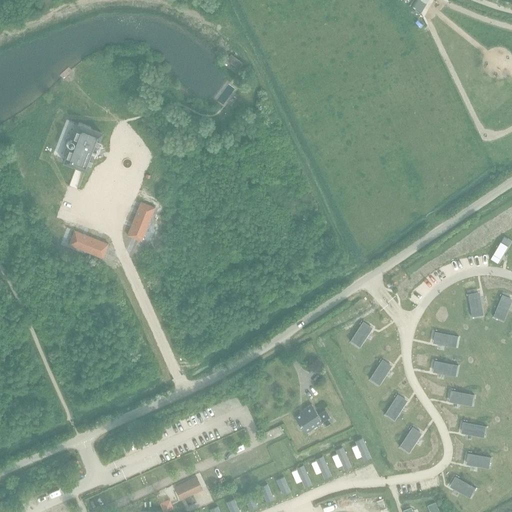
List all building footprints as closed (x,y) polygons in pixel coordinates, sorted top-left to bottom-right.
[(59,139),(50,151),(59,158),(60,156),(70,163),(78,152),(79,153),(84,147),(82,146),(91,135),(82,128),(83,126),(74,119),(65,131),(61,129),(57,129),(55,132),(56,136),(59,139)] [(134,220),(129,233),(132,234),(133,239),(139,236),(142,237),(154,206),(142,201),(137,214),(138,214),(136,221),(134,220)] [(80,228),(73,239),(103,255),(105,252),(109,251),(108,246),(110,244),(98,237),(97,239),(91,235),(92,234),(80,228)] [(501,244),(500,243),(489,260),(497,264),(507,247),(501,244)] [(483,316),(479,293),(467,295),(471,318),(483,316)] [(504,322),(511,300),(511,299),(501,295),(493,317),(504,322)] [(359,348),(372,328),(362,322),(349,342),(359,348)] [(455,348),(457,337),(435,332),(433,344),(455,348)] [(380,386),(392,366),(382,360),(370,379),(380,386)] [(454,377),(456,366),(434,361),(432,373),(454,377)] [(470,407),(472,396),(450,391),(448,403),(470,407)] [(394,421),(407,401),(396,395),(384,415),(394,421)] [(318,414),(311,404),(303,409),(304,411),(295,417),(303,430),(320,419),(325,425),(332,420),(325,409),(318,414)] [(483,438),(485,427),(462,423),(460,434),(483,438)] [(408,454),(421,434),(411,428),(398,447),(408,454)] [(371,459),(362,439),(355,442),(364,462),(371,459)] [(351,468),(343,448),(335,451),(344,471),(351,468)] [(488,470),(490,458),(468,454),(465,466),(488,470)] [(332,477),(323,457),(315,461),(324,481),(332,477)] [(312,486),(303,466),(296,469),(304,489),(312,486)] [(196,477),(175,487),(180,498),(186,495),(198,490),(202,488),(196,477)] [(290,492),(284,477),(276,481),(283,495),(290,492)] [(469,499),(475,488),(454,477),(448,488),(469,499)] [(274,500),(267,485),(259,489),(266,503),(274,500)] [(257,507),(251,492),(243,496),(250,511),(257,507)] [(168,511),(173,510),(169,500),(159,504),(162,511),(168,511)] [(239,511),(233,500),(226,503),(229,511),(239,511)] [(438,511),(435,503),(427,506),(428,511),(438,511)]
